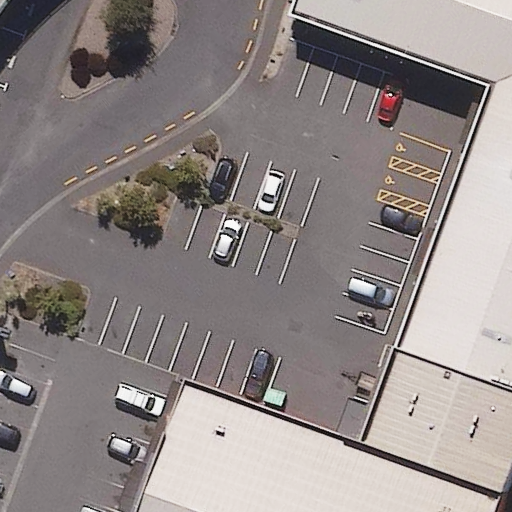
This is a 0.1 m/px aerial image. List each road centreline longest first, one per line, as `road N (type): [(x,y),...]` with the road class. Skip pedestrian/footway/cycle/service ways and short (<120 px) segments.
road 1 (unclassified): [(228,0),(208,50),(184,80),(37,163),(0,194)]
road 2 (unclassified): [(0,119),(35,38),(66,0)]
